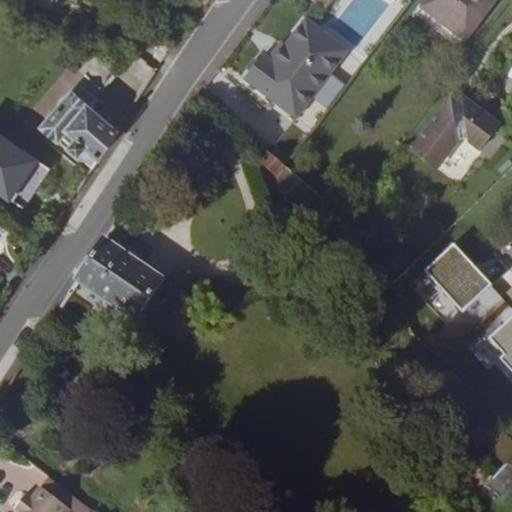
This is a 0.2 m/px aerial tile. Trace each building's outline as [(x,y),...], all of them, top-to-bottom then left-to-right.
[(312,0),(325,11),(333,0),(312,0)] [(496,0),(495,0),(428,0),(421,10),(463,43),(496,0)] [(243,80),(261,93),(313,26),(305,20),(285,47),(286,48),(275,64),(268,59),(263,55),(243,80)] [(313,26),(261,93),(286,112),(337,45),(313,26)] [(281,44),(268,59),(275,64),(286,48),(285,47),(281,44)] [(337,45),(286,112),(295,120),(347,53),(337,45)] [(84,151),(97,162),(116,131),(88,108),(95,99),(77,83),(38,130),(55,145),(57,143),(77,160),(84,151)] [(498,129),(454,95),(410,154),(434,172),(456,144),(466,143),(479,153),(498,129)] [(0,135),(0,193),(24,209),(51,168),(0,135)] [(77,160),(91,172),(97,162),(84,151),(77,160)] [(75,282),(129,319),(134,324),(162,282),(103,241),(75,282)] [(471,326),(502,297),(454,245),(422,274),(471,326)] [(75,282),(67,295),(116,329),(122,330),(129,319),(75,282)] [(511,316),(509,319),(502,312),(473,340),(511,381),(511,316)] [(511,440),(490,441),(491,471),(511,470),(511,440)] [(68,511),(88,511),(50,482),(42,492),(68,511)] [(68,511),(42,492),(33,505),(28,501),(19,511),(68,511)]
